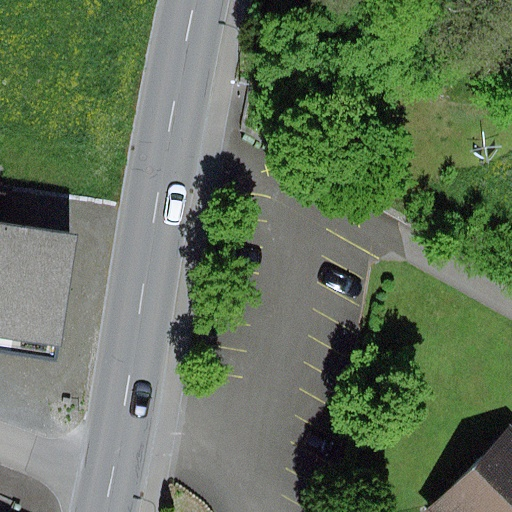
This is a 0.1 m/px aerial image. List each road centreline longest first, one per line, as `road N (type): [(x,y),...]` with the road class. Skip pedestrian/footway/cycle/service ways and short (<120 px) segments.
road 1 (primary): [(123,421),(199,0)]
road 2 (residential): [(123,421),(182,435),(217,461),(251,511)]
